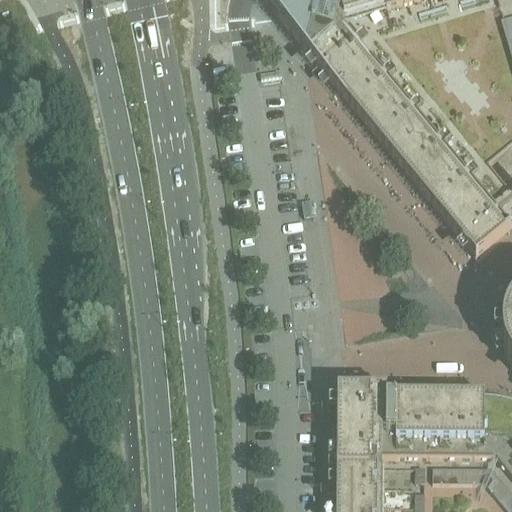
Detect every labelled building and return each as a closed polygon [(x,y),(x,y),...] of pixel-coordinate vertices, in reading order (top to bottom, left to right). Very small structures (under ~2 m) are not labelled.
[(475,265),(477,264),(510,236),(507,233),(511,228),(511,0),(293,0),(264,9),(310,65),(475,265)] [(511,313),(510,316),(508,319),(506,323),(505,327),(504,330),(503,334),(502,338),(502,342),(502,346),(502,350),(503,353),(503,355),(504,357),(505,361),(506,364),(507,366),(509,369),(510,371),(511,373),(511,374),(511,313)] [(382,511),(383,473),(369,473),(369,463),(396,463),(397,400),(386,399),(386,397),(337,396),(336,511),(382,511)] [(397,400),(396,463),(489,464),(502,405),(498,404),(493,403),(488,402),(484,402),(484,400),(397,400)] [(511,407),(508,406),(502,405),(489,464),(496,464),(504,473),(511,465),(511,407)] [(415,473),(415,488),(424,488),(424,474),(415,473)] [(511,511),(511,499),(491,474),(432,474),(432,488),(484,489),(503,511),(511,511)] [(415,499),(414,511),(423,511),(424,499),(415,499)]
